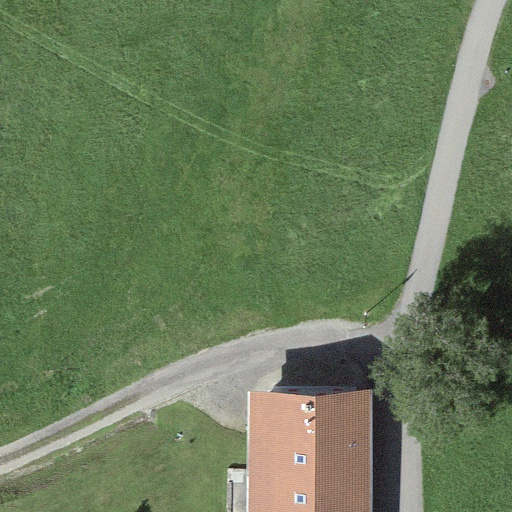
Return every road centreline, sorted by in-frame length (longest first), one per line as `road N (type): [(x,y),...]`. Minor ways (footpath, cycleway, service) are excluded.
road 1 (residential): [(504,0),(405,352),(410,511)]
road 2 (track): [(405,352),(252,350),(0,453)]
